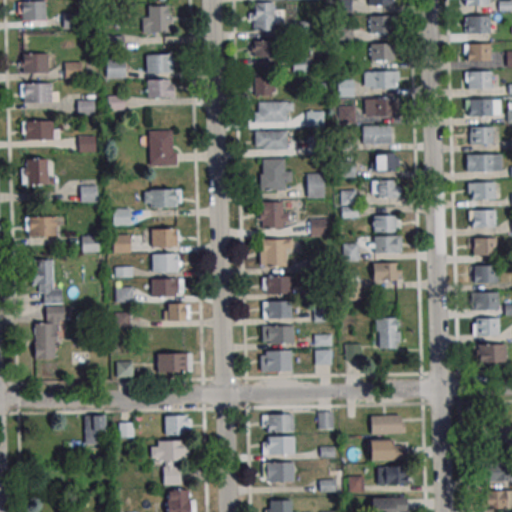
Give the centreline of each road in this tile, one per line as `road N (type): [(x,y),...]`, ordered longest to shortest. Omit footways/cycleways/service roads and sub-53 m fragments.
road 1 (residential): [(227,511),(211,0)]
road 2 (residential): [(443,511),(428,0)]
road 3 (residential): [(0,395),(511,384)]
